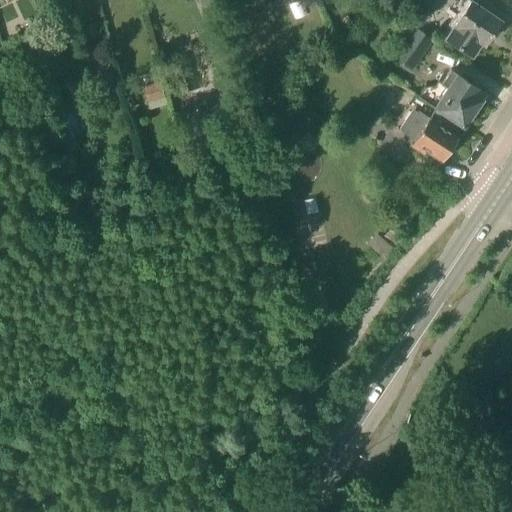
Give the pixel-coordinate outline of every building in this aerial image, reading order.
[(484,44),(491,33),(492,32),(495,34),(502,25),(498,23),(500,20),(470,0),(454,0),(449,8),(457,14),(443,35),(472,55),(481,41),(484,44)] [(394,57),(411,70),(433,38),(415,26),(394,57)] [(472,112),(485,92),(451,69),(441,83),(438,81),(434,86),(425,88),(419,97),(433,106),(456,122),(463,127),(464,126),(467,125),(473,117),(472,112)] [(160,82),(143,87),(148,102),(165,97),(160,82)] [(456,122),(433,106),(432,108),(413,95),(393,125),(410,136),(407,141),(423,152),(425,149),(441,159),(449,149),(452,149),(457,142),(456,138),(457,136),(449,131),(456,122)]
